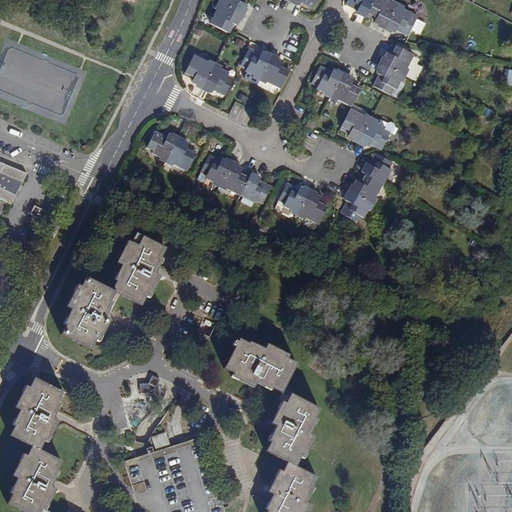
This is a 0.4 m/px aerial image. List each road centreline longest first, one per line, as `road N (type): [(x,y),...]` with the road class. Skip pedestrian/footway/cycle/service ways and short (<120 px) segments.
road 1 (residential): [(99,180),(20,345)]
road 2 (residential): [(88,369),(83,417),(97,466),(151,511)]
road 3 (residential): [(128,346),(182,270),(235,297)]
road 4 (residential): [(147,91),(267,142)]
road 5 (residential): [(128,346),(223,397),(215,416)]
road 6 (residential): [(267,142),(321,31)]
